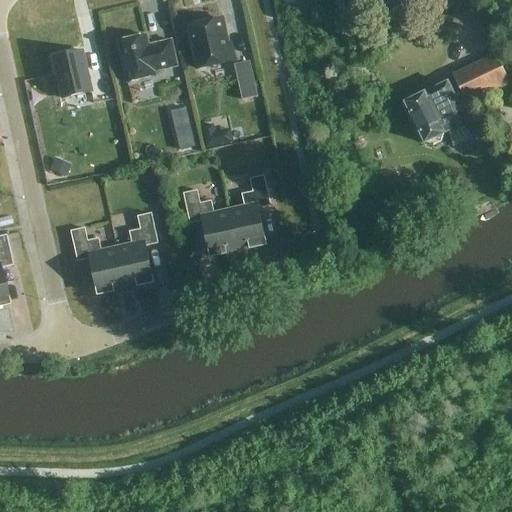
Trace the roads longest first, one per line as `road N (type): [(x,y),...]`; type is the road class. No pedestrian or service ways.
road 1 (residential): [(64,355),(0,56)]
road 2 (residential): [(64,355),(166,318),(273,264)]
